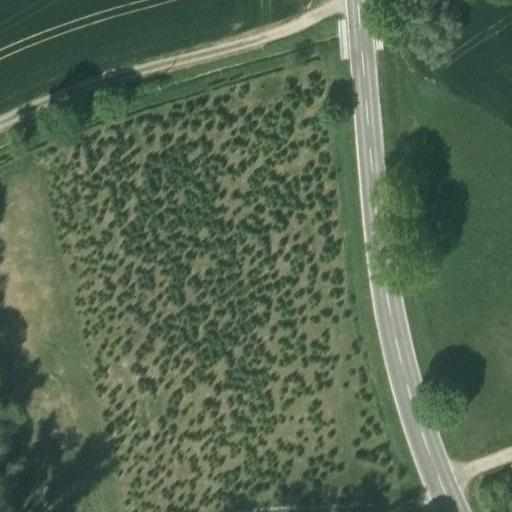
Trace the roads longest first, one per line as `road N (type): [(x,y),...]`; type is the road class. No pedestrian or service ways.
road 1 (secondary): [(451,511),(411,405),(385,290),(359,0)]
road 2 (track): [(0,125),(73,91),(252,44),(359,1)]
